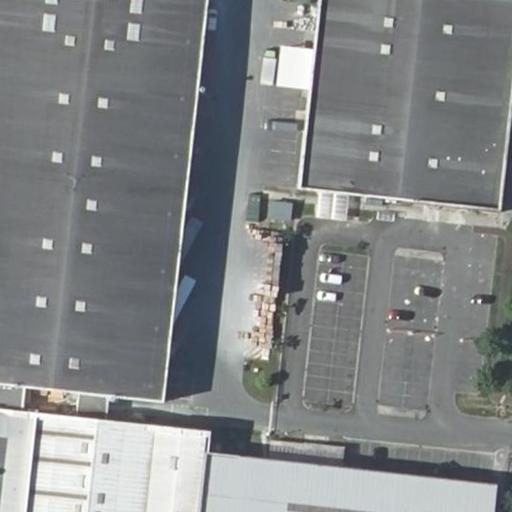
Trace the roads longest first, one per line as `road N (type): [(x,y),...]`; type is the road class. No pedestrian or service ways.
road 1 (unknown): [(270,0),(221,368),(236,401),(290,411)]
road 2 (unknown): [(290,411),(305,231),(384,223)]
